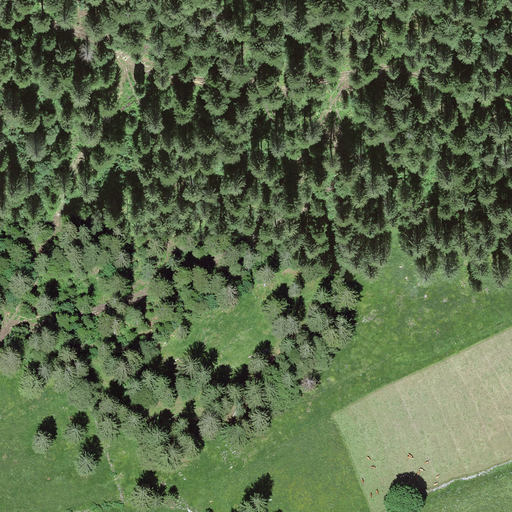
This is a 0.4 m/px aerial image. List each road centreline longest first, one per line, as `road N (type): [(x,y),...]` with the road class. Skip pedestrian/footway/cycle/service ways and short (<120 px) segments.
road 1 (track): [(10,323),(27,300),(88,141),(122,105),(188,78),(282,88),(369,70),(391,32),(374,0)]
road 2 (track): [(0,338),(10,323),(39,323),(167,283),(362,169)]
